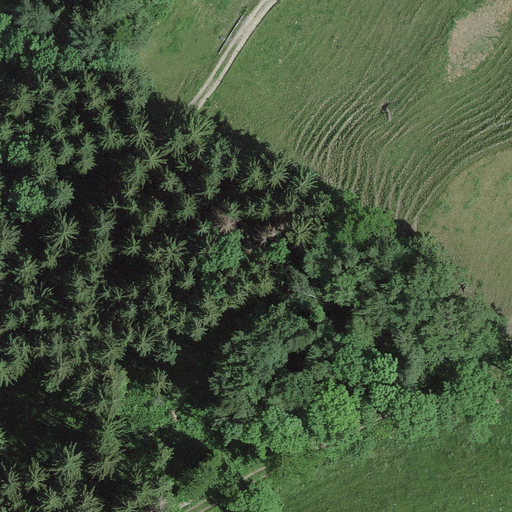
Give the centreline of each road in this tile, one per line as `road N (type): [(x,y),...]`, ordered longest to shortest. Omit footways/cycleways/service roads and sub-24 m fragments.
road 1 (track): [(511,326),(449,378),(194,511)]
road 2 (track): [(267,0),(200,97),(101,195),(57,220),(0,230)]
